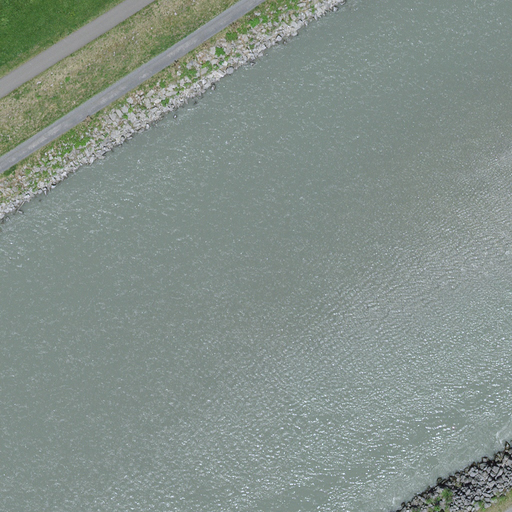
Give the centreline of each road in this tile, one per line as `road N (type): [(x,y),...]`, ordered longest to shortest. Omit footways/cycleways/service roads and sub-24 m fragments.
road 1 (track): [(0,166),(255,0)]
road 2 (track): [(139,0),(0,89)]
